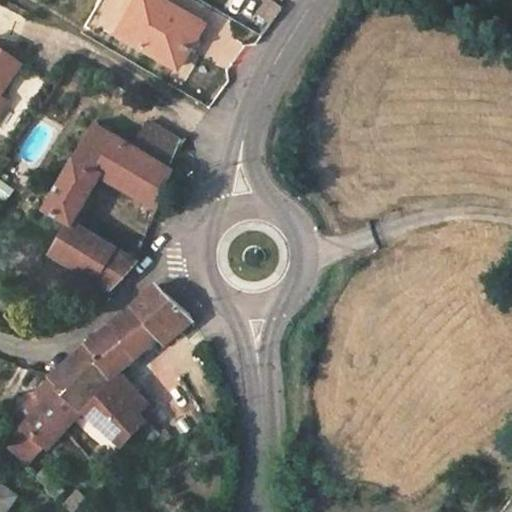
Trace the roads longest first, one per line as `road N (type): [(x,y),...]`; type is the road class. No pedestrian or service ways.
road 1 (residential): [(203,259),(150,274),(66,344),(28,351),(0,337)]
road 2 (tertiary): [(316,0),(254,94),(244,124)]
road 3 (tertiary): [(223,296),(262,433)]
road 4 (tertiary): [(262,433),(264,347),(282,296)]
